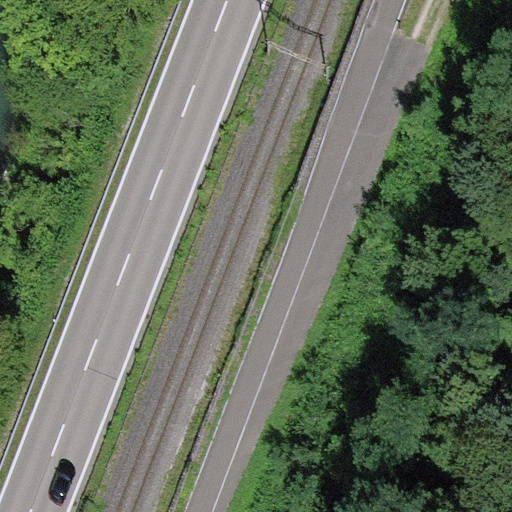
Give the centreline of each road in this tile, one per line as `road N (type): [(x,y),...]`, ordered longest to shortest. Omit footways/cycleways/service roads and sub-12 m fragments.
road 1 (primary): [(29,511),(228,0)]
road 2 (track): [(328,184),(385,109),(433,0)]
